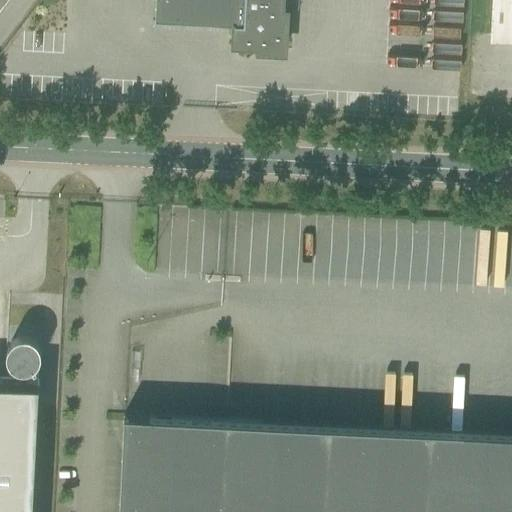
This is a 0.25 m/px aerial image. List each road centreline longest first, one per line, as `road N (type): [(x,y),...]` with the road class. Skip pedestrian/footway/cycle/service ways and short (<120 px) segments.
road 1 (tertiary): [(511,173),(0,147)]
road 2 (unknown): [(114,281),(103,511)]
